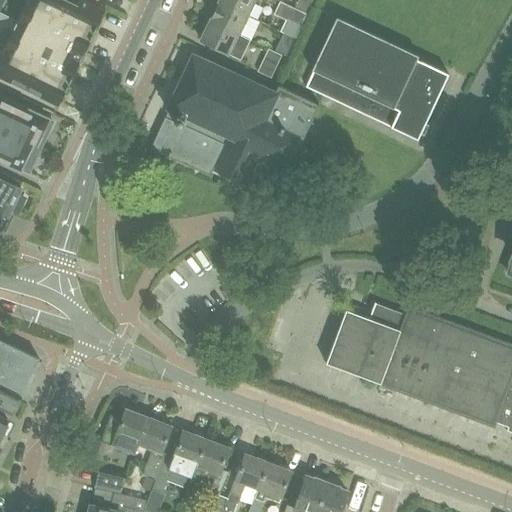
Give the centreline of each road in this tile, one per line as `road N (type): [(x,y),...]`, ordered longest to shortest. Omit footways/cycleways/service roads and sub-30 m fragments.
road 1 (primary): [(89,335),(396,465)]
road 2 (primary): [(159,0),(95,141),(49,296)]
road 3 (residential): [(18,511),(89,335)]
road 4 (primary): [(396,465),(511,507)]
